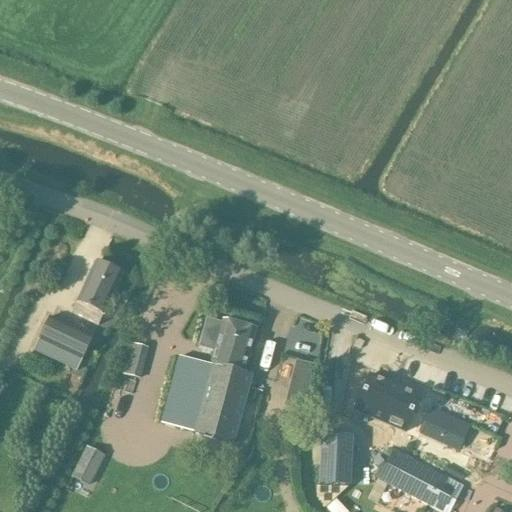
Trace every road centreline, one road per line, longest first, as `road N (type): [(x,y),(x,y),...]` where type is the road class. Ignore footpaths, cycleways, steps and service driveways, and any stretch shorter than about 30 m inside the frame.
road 1 (tertiary): [(511,300),(0,89)]
road 2 (unclassified): [(0,179),(511,387)]
